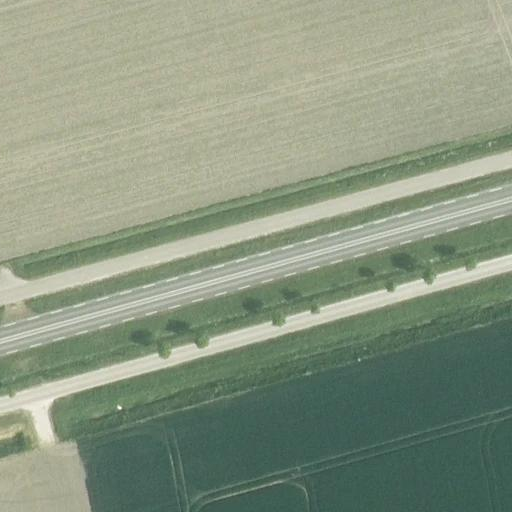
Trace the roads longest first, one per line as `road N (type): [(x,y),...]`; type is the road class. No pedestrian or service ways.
road 1 (secondary): [(0,344),(511,202)]
road 2 (unclassified): [(0,406),(511,264)]
road 3 (unclassified): [(511,159),(0,298)]
